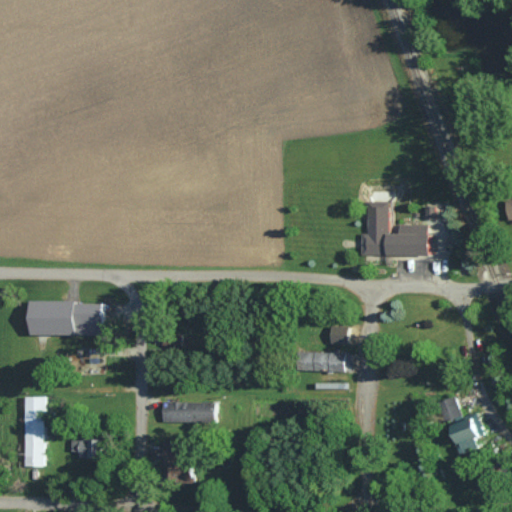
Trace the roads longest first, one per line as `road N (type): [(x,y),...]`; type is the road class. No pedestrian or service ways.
road 1 (residential): [(498,286),(0,271)]
road 2 (residential): [(486,509),(0,502)]
road 3 (residential): [(137,511),(146,274)]
road 4 (residential): [(365,511),(369,330),(378,284)]
